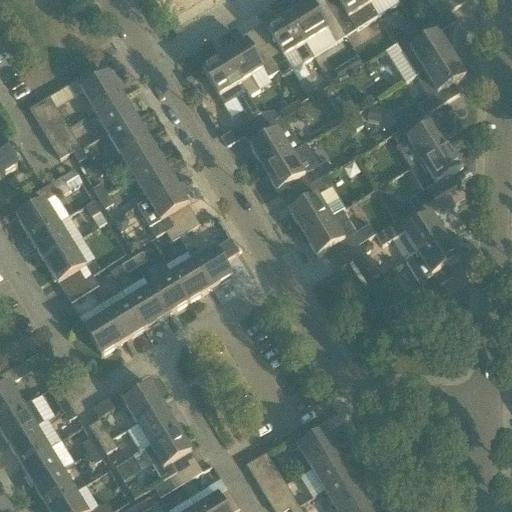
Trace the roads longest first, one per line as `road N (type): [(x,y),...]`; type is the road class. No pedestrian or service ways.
road 1 (residential): [(500,399),(364,391),(344,377),(286,283)]
road 2 (residential): [(286,283),(154,66)]
road 3 (residential): [(160,356),(106,389),(83,383),(0,249)]
road 4 (residential): [(500,399),(501,180)]
road 5 (residential): [(160,356),(255,511)]
road 6 (residential): [(501,180),(507,0)]
road 7 (residential): [(291,433),(221,319)]
road 8 (residential): [(154,66),(262,0)]
